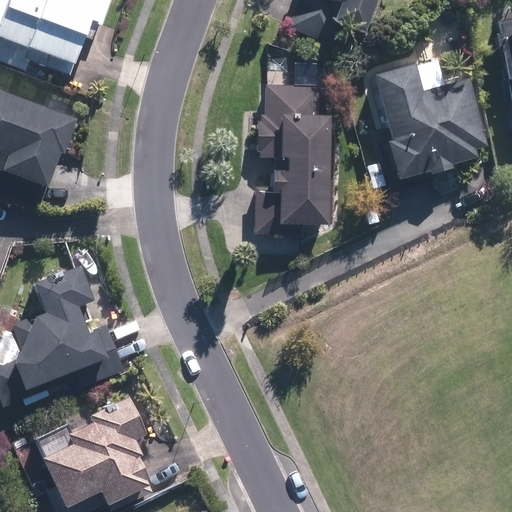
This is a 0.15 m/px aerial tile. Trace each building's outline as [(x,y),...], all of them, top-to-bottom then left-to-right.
[(0,57),(26,67),(31,52),(79,70),(106,0),(0,0),(0,1),(0,57)] [(358,35),(373,0),(296,0),(284,29),(324,46),(332,25),(358,35)] [(511,15),(494,19),(505,79),(511,78),(511,15)] [(376,73),(377,80),(391,142),(385,143),(394,182),(475,164),(472,150),(488,147),(473,77),(438,85),(433,61),(376,73)] [(325,223),(334,115),(316,113),(318,86),(289,84),(290,67),(267,65),(264,110),(254,109),(251,155),(289,158),(288,169),(272,168),(270,189),(257,188),(254,237),(296,240),(297,221),(325,223)] [(0,169),(46,187),(53,171),(55,172),(75,115),(0,89),(0,169)] [(103,326),(95,330),(85,302),(88,301),(75,265),(32,281),(43,313),(11,325),(23,358),(0,367),(0,394),(6,410),(119,366),(103,326)] [(83,413),(85,416),(37,436),(68,511),(86,511),(150,486),(131,441),(143,437),(128,397),(83,413)]
